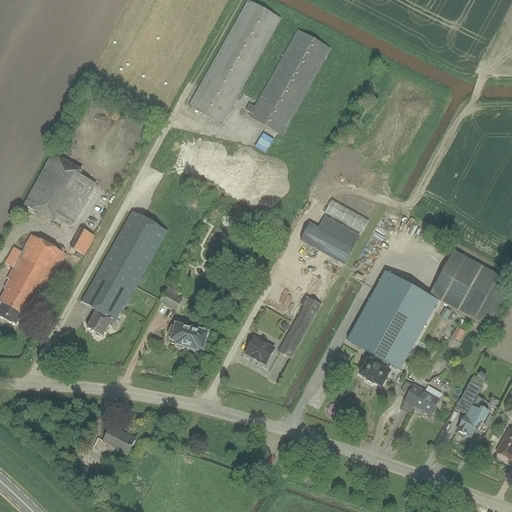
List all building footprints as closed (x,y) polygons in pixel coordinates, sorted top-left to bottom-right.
[(281,20),(248,1),(188,107),(222,126),(281,20)] [(249,118),(282,137),(331,50),(298,31),(254,108),(249,105),(246,111),(251,114),(249,118)] [(52,154),(23,206),(55,224),(57,219),(72,228),(96,185),(81,176),(83,172),(52,154)] [(362,233),(369,222),(332,202),(326,213),(362,233)] [(132,213),(81,304),(96,312),(86,329),(102,338),(108,327),(111,329),(123,309),(124,309),(167,233),(132,213)] [(353,249),(354,249),(360,237),(325,218),(319,230),(353,249)] [(309,225),(300,242),(344,266),(353,249),(319,230),(309,225)] [(84,256),(95,237),(80,229),(69,248),(84,256)] [(34,312),(66,255),(31,235),(7,279),(9,280),(4,289),(5,290),(0,299),(0,303),(1,304),(0,305),(0,318),(15,327),(22,315),(27,318),(32,310),(34,312)] [(511,286),(511,283),(454,251),(429,296),(489,329),(511,286)] [(438,302),(386,273),(348,342),(376,358),(389,365),(400,371),(438,302)] [(165,291),(158,303),(175,312),(182,300),(165,291)] [(279,352),(292,359),(321,307),(308,299),(279,352)] [(447,321),(452,313),(445,309),(440,317),(447,321)] [(186,351),(193,328),(176,323),(175,327),(171,326),(167,341),(176,344),(175,348),(186,351)] [(193,328),(186,351),(194,354),(195,350),(206,353),(212,333),(193,328)] [(459,342),(465,332),(457,328),(451,337),(459,342)] [(260,342),(254,338),(244,355),(266,367),(275,350),(273,349),(267,345),(266,344),(262,341),(260,342)] [(388,365),(376,359),(373,364),(367,361),(359,376),(367,381),(366,383),(372,386),(373,384),(381,388),(389,373),(385,371),(388,365)] [(470,383),(455,411),(465,416),(466,417),(471,408),(483,385),(473,379),(471,384),(470,383)] [(429,417),(438,401),(413,387),(400,411),(409,416),(413,409),(429,417)] [(461,423),(456,431),(471,439),(475,432),(477,433),(481,425),(486,416),(478,412),(471,408),(466,417),(465,416),(464,418),(463,417),(460,422),(461,423)] [(107,448),(112,451),(114,448),(128,456),(136,440),(122,433),(121,434),(110,428),(103,443),(109,446),(107,448)] [(511,431),(509,430),(496,453),(511,461),(511,458),(511,431)] [(71,462),(77,452),(68,447),(62,457),(71,462)] [(99,478),(82,467),(74,481),(90,492),(99,478)] [(93,490),(102,494),(107,484),(99,480),(93,490)]
